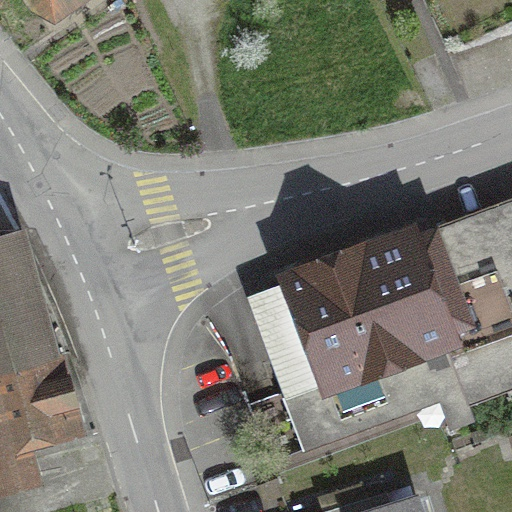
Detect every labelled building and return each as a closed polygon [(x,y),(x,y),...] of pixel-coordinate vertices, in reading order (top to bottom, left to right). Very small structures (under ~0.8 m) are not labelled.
[(29,0),(36,10),(50,0),(29,0)] [(446,226),(348,261),(403,410),(441,396),(446,411),(506,388),(454,250),(446,226)] [(511,228),(454,250),(506,388),(511,385),(511,228)] [(13,247),(0,250),(0,370),(45,357),(13,247)] [(348,261),(248,299),(306,449),(403,410),(348,261)] [(45,357),(0,370),(0,501),(0,502),(30,494),(18,454),(69,439),(45,357)]
